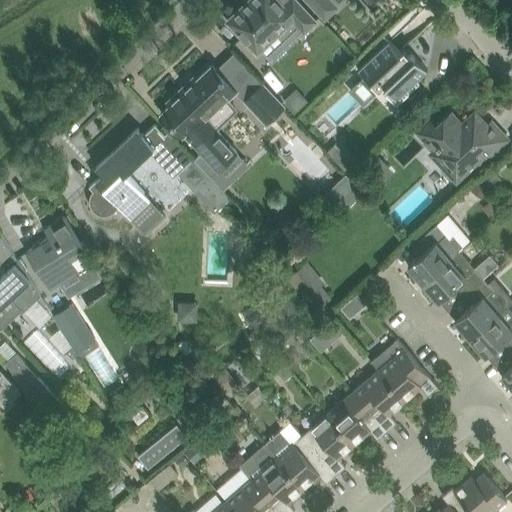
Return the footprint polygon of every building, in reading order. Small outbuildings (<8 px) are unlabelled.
[(305,32),(317,21),(297,0),(288,0),(283,6),(277,0),(251,0),(229,21),(258,52),(278,33),(284,39),(293,31),(297,35),(303,30),(305,32)] [(308,0),(325,18),(337,7),(330,0),(308,0)] [(371,83),(379,91),(385,86),(390,92),(388,94),(397,104),(420,83),(418,80),(428,70),(412,53),(409,55),(405,50),(404,51),(402,53),(391,41),(390,40),(359,69),(365,76),(371,83)] [(168,101),(171,104),(163,112),(184,134),(185,133),(219,169),(232,156),(237,151),(216,129),(237,109),(228,100),(237,92),(213,65),(186,90),(183,87),(168,101)] [(245,100),(267,123),(285,106),(263,83),(245,100)] [(297,88),(284,100),(296,113),(309,101),(297,88)] [(431,118),(418,131),(446,160),(442,164),(457,180),(486,153),(489,157),(494,152),(509,138),(492,120),(489,122),(476,108),(461,122),(452,111),(437,125),(431,118)] [(97,179),(90,186),(94,191),(92,194),(92,198),(92,202),(93,205),(96,209),(99,211),(102,212),(105,212),(107,212),(110,211),(114,209),(120,203),(133,216),(152,198),(146,192),(146,191),(130,174),(130,175),(127,172),(129,170),(136,163),(137,162),(145,155),(146,154),(150,151),(174,176),(178,172),(216,211),(232,195),(170,130),(166,133),(157,123),(145,134),(139,127),(97,166),(104,173),(99,179),(98,178),(97,179)] [(361,165),(339,143),(328,153),(348,174),(350,176),(358,168),(361,165)] [(375,152),(365,162),(374,172),(385,162),(375,152)] [(492,168),(483,177),(493,187),(502,179),(492,168)] [(350,176),(348,174),(321,200),(339,219),(366,193),(350,176)] [(477,181),(471,189),(482,199),(489,191),(477,181)] [(495,199),(482,210),(491,220),(504,209),(495,199)] [(28,251),(51,288),(94,261),(65,216),(45,228),(53,240),(45,245),(43,241),(28,251)] [(424,283),(461,250),(465,247),(455,235),(451,239),(438,223),(419,240),(427,249),(408,265),(424,283)] [(0,276),(0,325),(2,328),(21,310),(22,312),(41,294),(19,259),(2,234),(0,235),(0,259),(2,262),(1,263),(7,270),(0,276)] [(461,250),(424,283),(439,300),(440,300),(458,285),(466,294),(481,281),(485,278),(476,268),(461,250)] [(484,261),(476,268),(485,278),(492,271),(499,265),(490,256),(484,261)] [(308,261),(288,277),(307,298),(326,282),(308,261)] [(456,319),(455,319),(471,337),(499,313),(511,301),(511,298),(495,279),(489,283),(488,281),(485,278),(481,281),(466,294),(474,303),(456,319)] [(358,294),(350,301),(350,302),(355,307),(357,309),(365,303),(358,294)] [(73,303),(55,315),(73,343),(65,349),(73,358),(79,353),(82,357),(100,345),(95,338),(73,303)] [(499,313),(471,337),(486,355),(487,354),(505,339),(511,347),(511,319),(508,323),(499,313)] [(332,320),(311,338),(315,343),(322,351),(342,333),(332,320)] [(372,360),(379,368),(406,399),(421,385),(429,394),(439,385),(398,338),(372,360)] [(295,351),(284,361),(291,370),(299,363),(299,355),(295,351)] [(16,352),(6,361),(30,397),(46,421),(50,417),(51,419),(69,438),(72,441),(81,433),(77,430),(84,423),(46,383),(16,352)] [(511,365),(502,374),(511,384),(511,365)] [(379,368),(354,390),(388,429),(397,421),(390,413),(406,399),(379,368)] [(0,393),(6,389),(14,398),(21,391),(2,369),(0,371),(0,393)] [(226,369),(214,379),(225,392),(237,382),(226,369)] [(354,390),(328,412),(355,443),(371,429),(378,438),(388,429),(354,390)] [(238,406),(232,411),(242,423),(248,418),(238,406)] [(143,407),(133,416),(139,424),(149,415),(143,407)] [(328,412),(303,434),(336,473),(346,465),(339,456),(355,443),(328,412)] [(179,424),(139,455),(148,468),(188,437),(179,424)] [(265,441),(277,456),(304,487),(320,473),(327,481),(336,473),(303,434),(294,442),(281,427),(265,441)] [(239,463),(252,478),(281,511),(291,511),(295,509),(288,500),(304,487),(277,456),(265,441),(239,463)] [(193,447),(187,452),(195,462),(202,457),(193,447)] [(185,455),(177,462),(182,468),(190,461),(185,455)] [(98,462),(87,470),(93,477),(104,468),(98,462)] [(174,463),(155,477),(162,485),(180,471),(174,463)] [(243,468),(218,489),(227,500),(236,511),(281,511),(252,478),(243,468)] [(453,486),(474,511),(491,511),(508,498),(489,476),(480,484),(472,475),(456,489),(453,486)] [(450,503),(440,511),(474,511),(453,486),(443,495),(450,503)] [(189,511),(236,511),(227,500),(212,511),(198,511),(195,508),(189,511)]
